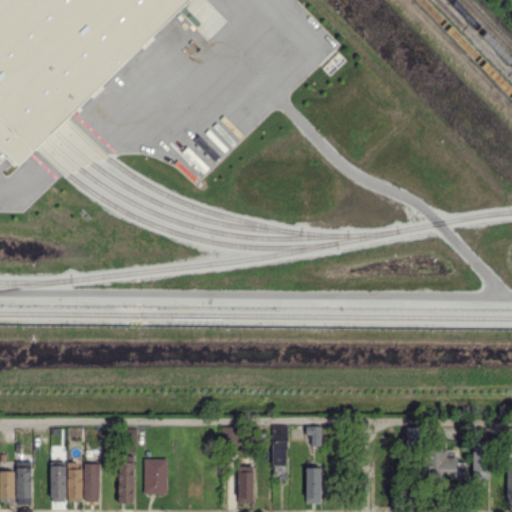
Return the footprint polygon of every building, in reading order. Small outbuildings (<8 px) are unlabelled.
[(0,0),(0,147),(18,166),(184,0),(0,0)] [(286,424),(271,424),(272,477),(287,477),(286,424)] [(321,425),(305,425),(305,434),(311,434),(311,445),(321,445),(321,425)] [(406,443),(419,443),(418,425),(405,426),(406,443)] [(490,439),(473,439),(472,480),(489,481),(490,439)] [(455,450),(427,451),(428,480),(465,479),(465,461),(455,462),(455,450)] [(118,503),(134,502),(133,453),(117,454),(118,503)] [(167,458),(143,458),(144,493),(167,492),(167,458)] [(31,503),(30,460),(16,460),(17,504),(31,503)] [(64,461),(50,461),(51,501),(65,501),(64,461)] [(67,461),(67,500),(81,501),(81,462),(67,461)] [(98,501),(99,462),(84,462),(83,501),(98,501)] [(252,502),(253,466),(238,465),(237,502),(252,502)] [(305,502),(321,502),(321,467),(306,466),(305,502)] [(14,470),(0,469),(0,498),(14,499),(14,470)]
